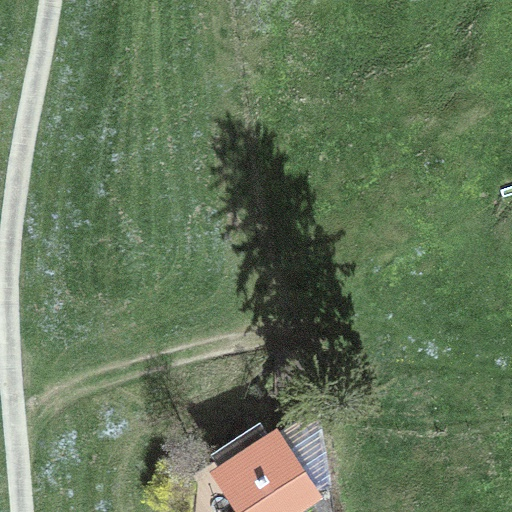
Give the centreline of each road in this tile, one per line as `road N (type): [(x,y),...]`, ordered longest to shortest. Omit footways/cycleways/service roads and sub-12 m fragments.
road 1 (track): [(55,0),(10,293),(29,511)]
road 2 (track): [(15,417),(271,338)]
